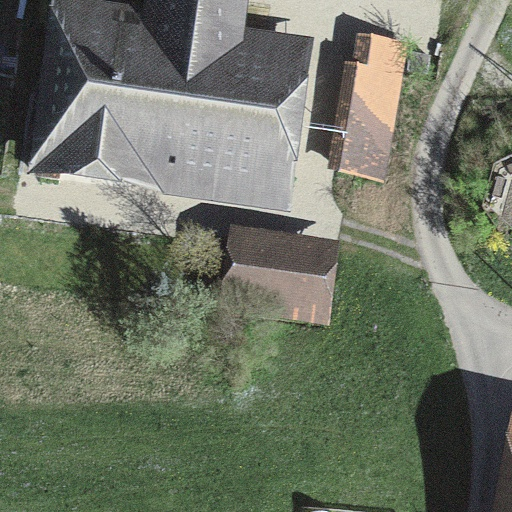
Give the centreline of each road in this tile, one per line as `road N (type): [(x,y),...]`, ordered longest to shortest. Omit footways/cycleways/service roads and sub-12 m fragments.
road 1 (track): [(438,260),(325,227),(0,197)]
road 2 (unclassified): [(482,355),(438,260),(428,214),(442,120),(491,0)]
road 3 (unclassified): [(480,511),(492,399),(482,355)]
